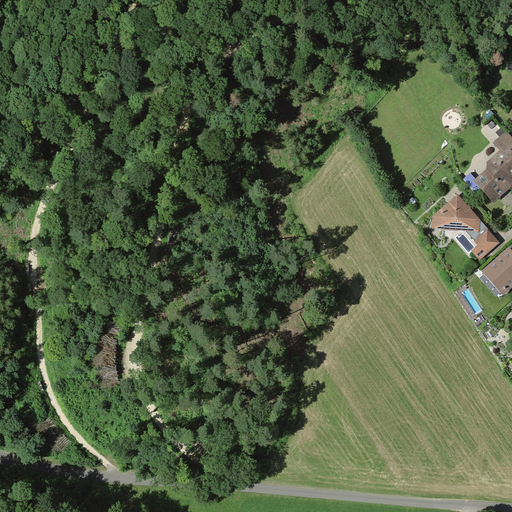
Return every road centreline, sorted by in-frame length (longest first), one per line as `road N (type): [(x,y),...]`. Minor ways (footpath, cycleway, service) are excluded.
road 1 (track): [(240,484),(195,459),(153,416),(139,384),(139,335),(173,159),(198,79),(296,0)]
road 2 (track): [(122,477),(77,439),(54,402),(40,361),(35,233),(137,0)]
road 3 (residential): [(0,453),(82,474),(511,507)]
